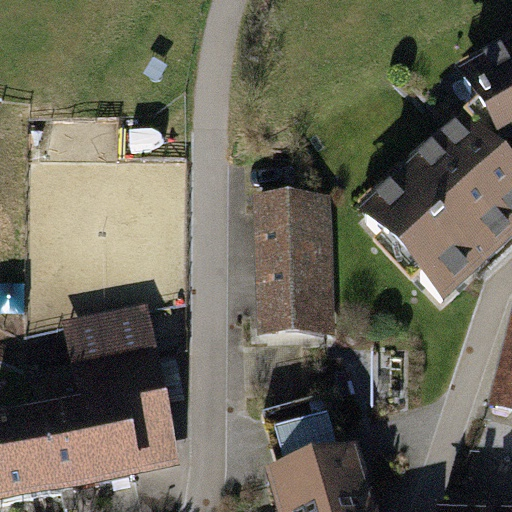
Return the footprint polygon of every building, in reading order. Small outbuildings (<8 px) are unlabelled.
[(511,35),(421,83),(440,120),(331,218),(424,323),(511,244),(511,198),(499,184),(511,177),(511,35)] [(373,82),(307,120),(325,151),(391,114),(373,82)] [(242,339),(330,336),(326,205),(238,208),(242,339)] [(139,313),(53,331),(69,407),(0,422),(0,511),(14,511),(174,478),(149,362),(139,313)] [(511,320),(488,411),(511,416),(511,320)] [(364,358),(363,398),(398,399),(398,358),(364,358)] [(367,511),(358,476),(352,455),(335,460),(319,402),(245,422),(266,497),(253,501),(256,511),(367,511)]
